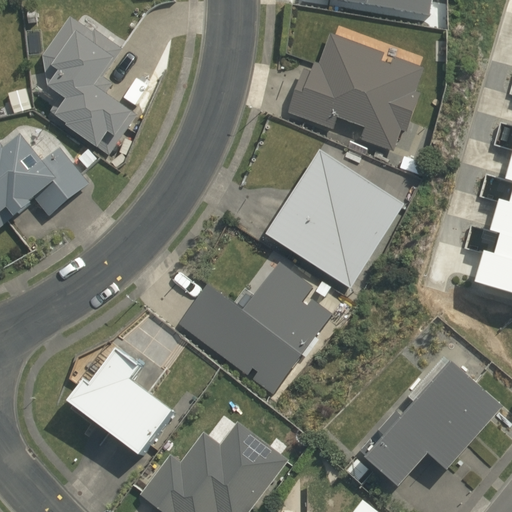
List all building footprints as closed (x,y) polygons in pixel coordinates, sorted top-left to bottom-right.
[(335,0),(430,16),(433,0),(335,0)] [(98,148),(111,157),(139,116),(107,94),(113,84),(103,77),(122,49),(95,30),(93,33),(70,17),(42,56),(49,84),(47,86),(65,99),(54,116),(67,124),(65,126),(97,149),(98,148)] [(382,54),(331,35),(320,65),(314,62),(310,72),(304,70),(288,114),(332,130),(337,117),(366,128),(361,141),(393,152),(400,132),(406,134),(421,93),(417,92),(426,68),(394,56),(391,66),(380,61),(382,54)] [(0,225),(35,198),(50,216),(90,184),(61,148),(43,162),(20,134),(4,147),(1,143),(0,143),(0,225)] [(319,150),(265,234),(352,290),(405,205),(319,150)] [(511,204),(508,203),(498,235),(507,237),(501,257),(492,254),(483,286),(511,294),(511,204)] [(235,303),(208,284),(180,325),(249,376),(253,369),(258,372),(253,380),(274,395),(333,315),(313,300),(308,306),(302,303),(319,280),(286,255),(255,295),(246,288),(235,303)] [(66,401),(139,456),(173,412),(131,380),(140,368),(114,349),(89,383),(84,379),(66,401)] [(452,471),(508,409),(457,363),(455,365),(449,360),(414,400),(419,404),(406,419),(398,411),(374,439),(381,445),(369,458),(403,489),(433,456),(452,471)] [(162,511),(250,511),(290,461),(238,422),(221,445),(205,433),(182,462),(171,455),(141,496),(162,511)] [(378,511),(362,499),(352,511),(378,511)]
